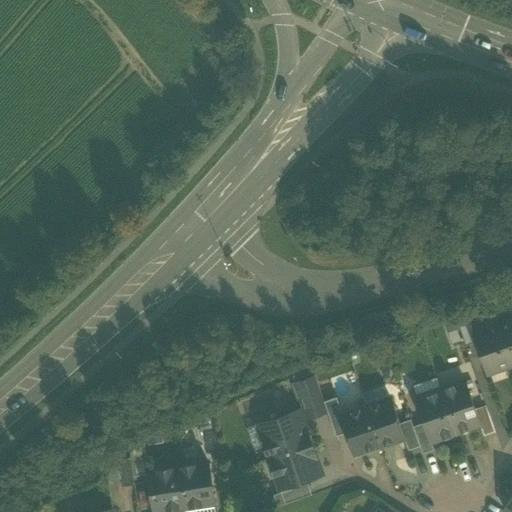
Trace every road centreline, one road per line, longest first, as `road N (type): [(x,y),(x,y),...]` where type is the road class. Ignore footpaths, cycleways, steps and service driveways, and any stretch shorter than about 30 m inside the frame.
road 1 (residential): [(192,226),(246,273),(303,291),(378,282),(511,244)]
road 2 (secondary): [(192,226),(0,403)]
road 3 (secondary): [(378,3),(288,120)]
road 4 (primary): [(378,3),(511,56)]
road 5 (secondary): [(288,120),(192,226)]
road 6 (primary): [(272,0),(286,40),(288,120)]
